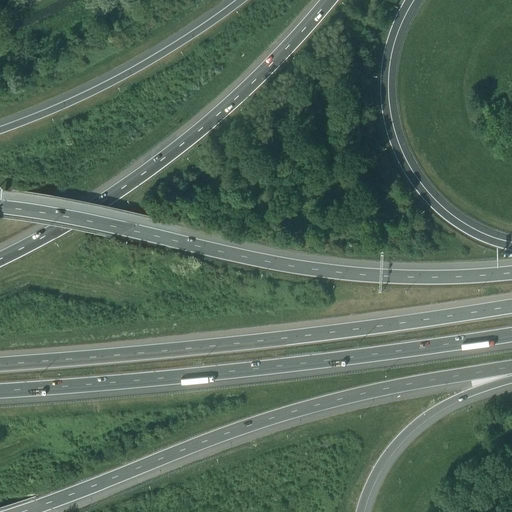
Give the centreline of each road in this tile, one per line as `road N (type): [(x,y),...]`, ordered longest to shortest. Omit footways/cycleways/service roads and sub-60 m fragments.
road 1 (motorway): [(511,273),(312,269),(0,207)]
road 2 (motorway): [(511,306),(214,346),(0,364)]
road 3 (motorway): [(19,511),(295,410),(511,366)]
road 4 (motorway): [(0,390),(218,373),(511,335)]
road 5 (motorway): [(327,0),(273,61),(176,147),(0,257)]
road 6 (motorway): [(511,247),(439,210),(401,161),(383,84),(392,34),(409,0)]
road 7 (motorway): [(243,0),(127,76),(0,130)]
road 8 (motorway): [(359,511),(391,442),(423,414),(511,379)]
